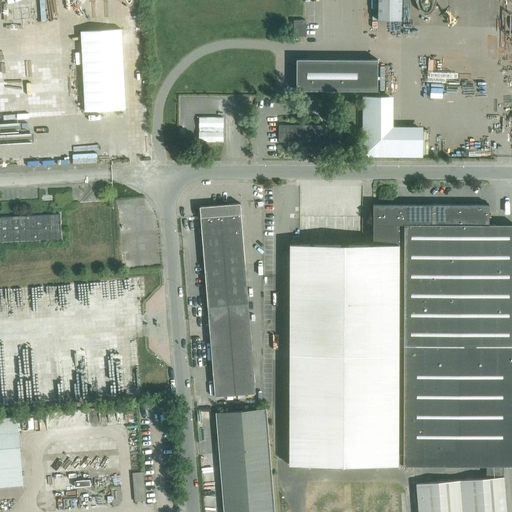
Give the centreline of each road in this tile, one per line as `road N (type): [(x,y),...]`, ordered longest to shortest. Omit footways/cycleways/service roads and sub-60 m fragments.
road 1 (unclassified): [(156,173),(511,173)]
road 2 (unknown): [(156,173),(157,104),(192,54),(225,45),(402,49)]
road 3 (unclassified): [(189,511),(156,173)]
road 4 (unknown): [(28,511),(34,449),(70,430),(117,437),(122,511)]
road 5 (unknown): [(402,49),(415,106),(487,120)]
